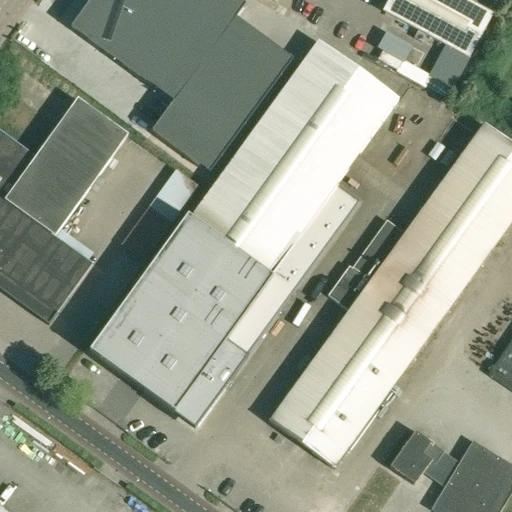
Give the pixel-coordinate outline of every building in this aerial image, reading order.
[(241,6),(232,0),(88,0),(67,31),(169,105),(148,134),(209,178),(293,63),(232,19),(241,6)] [(387,0),(383,8),(467,53),(490,11),(469,0),(387,0)] [(144,282),(91,356),(174,416),(172,418),(193,433),(248,358),(361,204),(337,186),(400,100),(320,42),(144,282)] [(446,90),(450,79),(404,61),(399,72),(446,90)] [(56,235),(128,136),(77,100),(36,157),(0,131),(0,270),(58,312),(94,263),(56,235)] [(349,310),(269,421),(335,468),(511,223),(511,145),(483,124),(483,125),(404,234),(387,222),(352,269),(348,265),(327,294),(349,310)] [(406,138),(414,144),(425,129),(417,124),(406,138)] [(511,341),(489,375),(511,390),(511,341)] [(390,467),(414,485),(431,462),(435,464),(444,452),(416,431),(390,467)] [(500,511),(511,492),(511,465),(473,441),(432,510),(435,511),(500,511)] [(40,448),(34,456),(76,485),(82,477),(40,448)]
